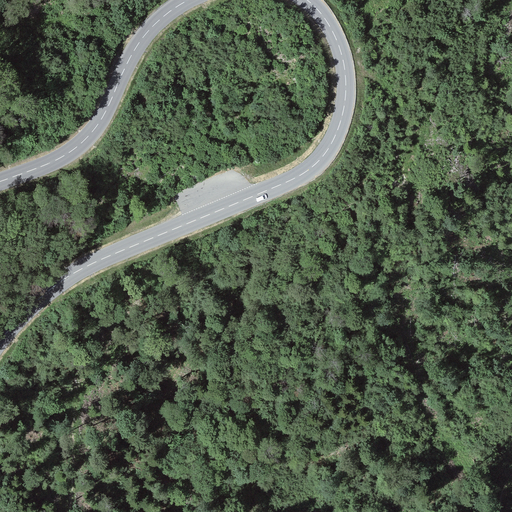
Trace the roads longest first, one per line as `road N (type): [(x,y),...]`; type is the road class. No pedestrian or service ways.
road 1 (secondary): [(0,341),(45,294),(91,265),(317,164),(339,127),(346,84),(333,32),(307,0)]
road 2 (secondary): [(188,0),(142,38),(104,115),(80,143),(0,182)]
